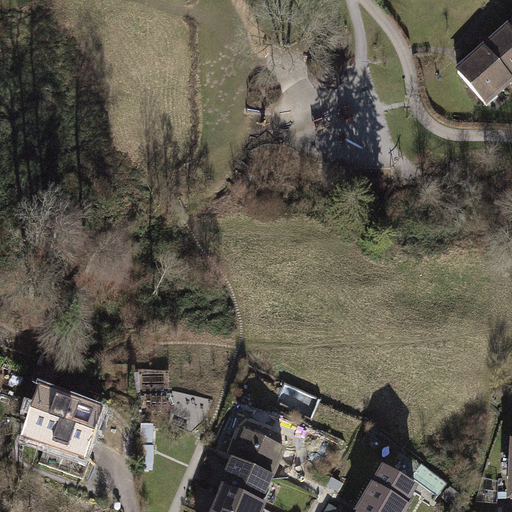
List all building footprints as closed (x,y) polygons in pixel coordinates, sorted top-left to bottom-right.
[(482,49),(509,82),(511,79),(511,36),(504,28),(482,49)] [(509,82),(482,49),(454,69),(483,104),(509,82)] [(59,366),(41,359),(33,380),(51,387),(59,366)] [(101,399),(75,390),(69,406),(95,416),(101,399)] [(69,406),(40,396),(26,434),(47,442),(81,454),(95,416),(69,406)] [(233,462),(271,479),(286,446),(263,436),(261,440),(245,433),(233,462)] [(91,458),(81,454),(47,442),(39,462),(84,479),(91,458)] [(224,492),(258,507),(271,479),(233,462),(220,490),(224,492)] [(408,511),(411,509),(372,487),(357,511),(408,511)] [(214,511),(262,511),(263,511),(258,507),(224,492),(214,511)]
